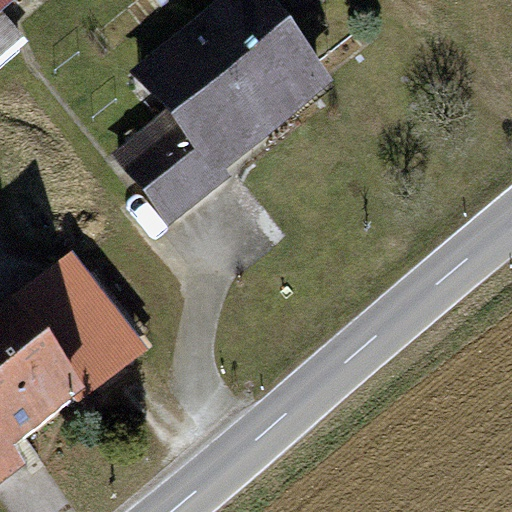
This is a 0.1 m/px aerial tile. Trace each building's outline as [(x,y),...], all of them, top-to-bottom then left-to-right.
[(0,0),(0,38),(44,0),(0,0)] [(259,0),(246,0),(147,80),(186,128),(223,173),(330,87),(259,0)] [(186,128),(134,170),(177,223),(229,181),(223,173),(186,128)] [(80,402),(13,315),(0,325),(0,432),(15,451),(15,452),(80,402)] [(0,432),(0,462),(15,451),(0,432)]
